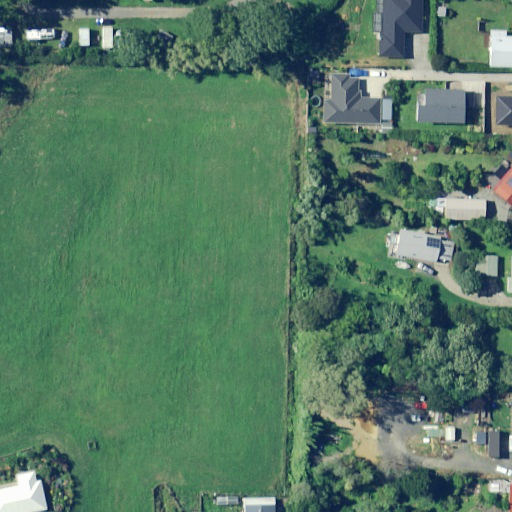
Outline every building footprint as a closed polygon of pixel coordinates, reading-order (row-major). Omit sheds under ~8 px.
[(419,0),(372,0),(371,17),(369,17),(368,33),(375,33),(374,58),(399,59),(400,35),(418,36),(419,0)] [(446,17),(445,6),(434,6),(435,17),(446,17)] [(113,28),(100,28),(99,50),(112,50),(113,28)] [(87,30),(76,30),(76,48),(87,47),(87,30)] [(511,31),(477,31),(476,64),(511,64),(511,31)] [(55,53),(56,46),(59,46),(60,32),(56,32),(48,32),(47,52),(55,53)] [(162,33),(153,34),(154,48),(163,47),(162,33)] [(355,102),(356,78),(328,77),(328,101),(320,101),(319,124),(376,126),(377,103),(355,102)] [(460,124),(461,92),(422,91),(421,107),(413,107),(413,123),(460,124)] [(511,165),(490,192),(511,210),(511,165)] [(483,201),(435,200),(434,220),(482,222),(483,201)] [(423,237),(423,235),(396,231),(389,229),(384,258),(392,259),(392,256),(432,263),(432,260),(448,263),(451,249),(440,247),(441,240),(423,237)] [(495,257),(475,256),(474,276),(494,277),(495,257)] [(0,511),(35,511),(41,511),(33,472),(14,476),(16,486),(0,489),(0,511)] [(489,493),(505,493),(504,511),(511,511),(511,484),(505,485),(489,485),(489,493)] [(272,511),(273,499),(242,499),(242,511),(272,511)]
